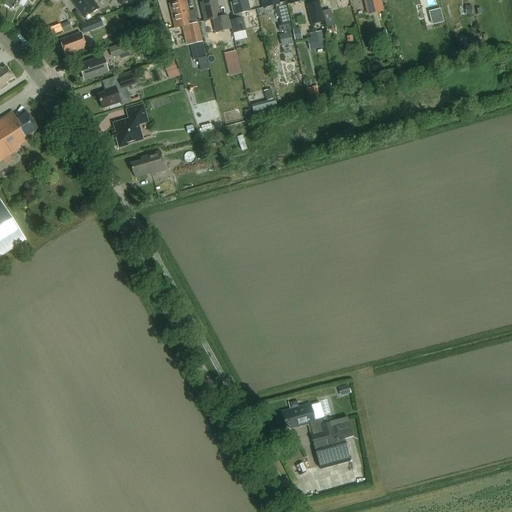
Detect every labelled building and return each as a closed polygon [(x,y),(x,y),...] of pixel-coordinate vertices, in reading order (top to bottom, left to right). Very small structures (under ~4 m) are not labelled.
[(4,0),(3,2),(5,3),(4,5),(11,10),(12,8),(15,10),(18,4),(21,0),(26,0),(28,1),(28,0),(4,0)] [(71,0),(74,3),(73,4),(84,19),(98,9),(91,0),(71,0)] [(201,0),(202,4),(200,4),(204,22),(204,23),(205,23),(212,21),(215,34),(230,31),(227,17),(220,18),(216,0),(201,0)] [(239,14),(249,12),(246,0),(230,0),(234,15),(236,20),(229,22),(232,34),(245,32),(242,19),(241,19),(239,14)] [(260,0),(263,9),(275,6),(278,18),(279,17),(280,23),(290,21),(286,4),(279,5),(277,0),(260,0)] [(379,0),(363,0),(367,16),(382,13),(379,0)] [(182,2),(170,5),(175,29),(186,26),(194,61),(205,59),(202,43),(210,41),(207,29),(206,29),(205,23),(204,23),(204,22),(197,23),(194,10),(188,12),(186,4),(183,5),(182,2)] [(311,26),(324,23),(319,2),(306,5),(311,26)] [(331,10),(322,12),(328,35),(336,33),(331,10)] [(440,10),(429,13),(432,25),(443,23),(440,10)] [(310,35),(311,38),(307,39),(310,51),(325,47),(321,32),(310,35)] [(278,35),(281,47),(292,44),(290,33),(278,35)] [(80,34),(59,42),(64,55),(85,48),(80,34)] [(128,55),(125,45),(109,50),(112,60),(128,55)] [(241,74),(236,52),(224,55),(229,77),(241,74)] [(102,59),(79,67),(83,80),(106,72),(102,59)] [(174,64),(164,67),(166,75),(176,71),(174,64)] [(0,87),(6,84),(5,82),(13,77),(6,67),(1,70),(0,68),(0,87)] [(135,85),(132,75),(118,79),(122,89),(135,85)] [(192,85),(193,89),(189,90),(191,97),(204,94),(201,83),(192,85)] [(110,91),(96,96),(101,108),(119,102),(115,88),(109,90),(110,91)] [(319,96),(317,90),(307,92),(309,98),(319,96)] [(208,100),(212,122),(221,120),(217,98),(208,100)] [(254,116),(278,110),(275,100),(252,107),(254,116)] [(129,121),(113,125),(118,140),(116,140),(119,148),(127,146),(126,144),(141,140),(136,123),(146,121),(142,107),(126,111),(129,121)] [(26,114),(16,120),(11,112),(0,119),(0,169),(13,161),(9,156),(15,153),(14,152),(19,149),(18,147),(26,142),(23,138),(36,130),(26,114)] [(244,135),(237,137),(241,150),(248,148),(244,135)] [(130,165),(134,179),(150,174),(150,175),(165,171),(159,152),(146,156),(146,157),(140,158),(141,162),(130,165)] [(0,258),(26,242),(0,202),(0,258)] [(315,421),(310,404),(281,412),(286,427),(289,426),(290,431),(308,426),(320,471),(350,462),(344,439),(353,436),(348,417),(332,422),(331,419),(327,421),(326,417),(315,421)]
